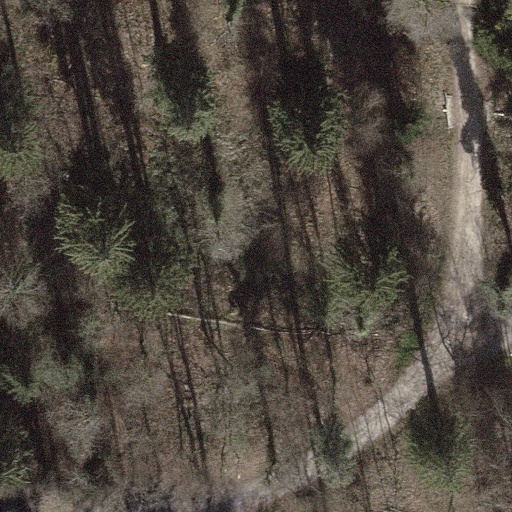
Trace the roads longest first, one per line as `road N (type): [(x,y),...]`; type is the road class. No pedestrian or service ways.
road 1 (track): [(456,0),(471,196),(457,338)]
road 2 (track): [(228,511),(335,455),(457,338)]
